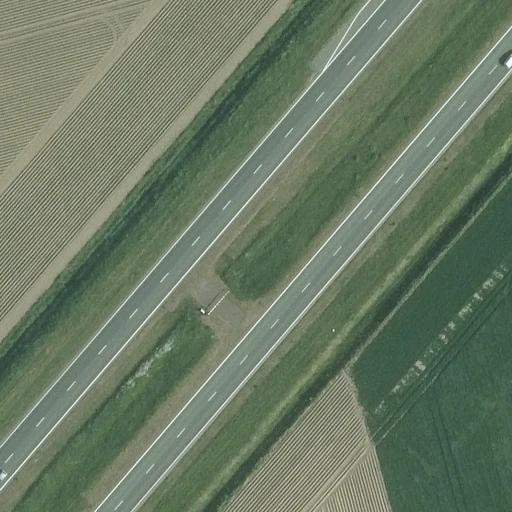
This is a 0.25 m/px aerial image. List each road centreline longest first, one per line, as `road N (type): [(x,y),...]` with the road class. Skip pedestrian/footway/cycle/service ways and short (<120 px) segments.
road 1 (trunk): [(403,0),(0,470)]
road 2 (trunk): [(114,511),(511,49)]
